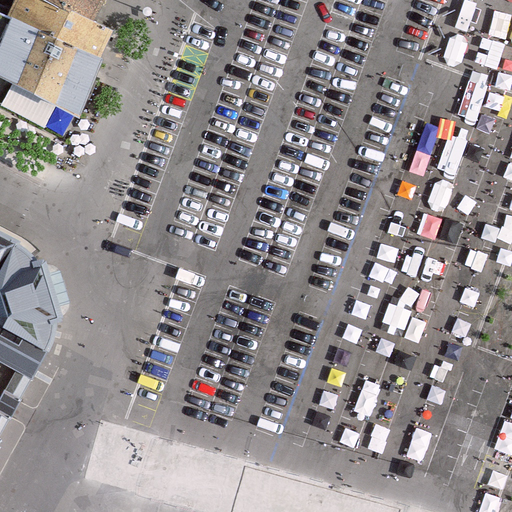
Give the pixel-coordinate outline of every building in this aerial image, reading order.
[(56,28),(68,0),(23,0),(19,11),(56,28)] [(118,23),(106,18),(70,0),(68,0),(56,28),(107,52),(118,23)] [(114,0),(70,0),(106,18),(114,0)] [(0,72),(82,112),(107,52),(56,28),(19,11),(8,7),(0,26),(0,72)] [(9,239),(0,234),(0,324),(45,348),(53,324),(61,321),(37,260),(31,262),(9,239)] [(0,357),(32,374),(45,348),(0,324),(0,357)] [(11,375),(0,394),(0,433),(27,384),(11,375)]
